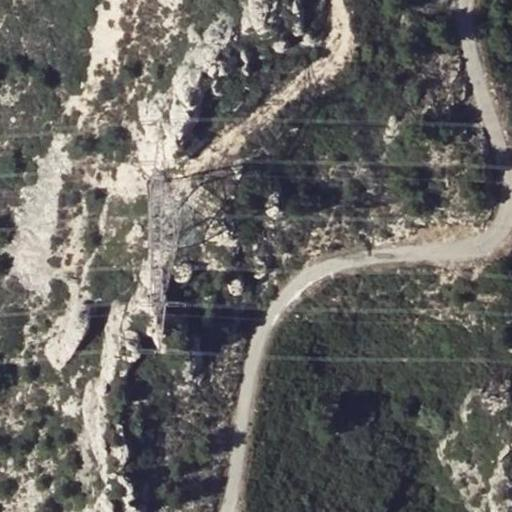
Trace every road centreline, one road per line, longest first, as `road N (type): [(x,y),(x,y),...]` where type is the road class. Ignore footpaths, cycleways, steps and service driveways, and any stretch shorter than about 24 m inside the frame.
road 1 (track): [(227,511),(252,360),(277,305),(326,269),(384,254),(469,247),(505,215),(509,186),(465,31),(468,0)]
road 2 (track): [(340,0),(341,65),(296,86),(203,164)]
